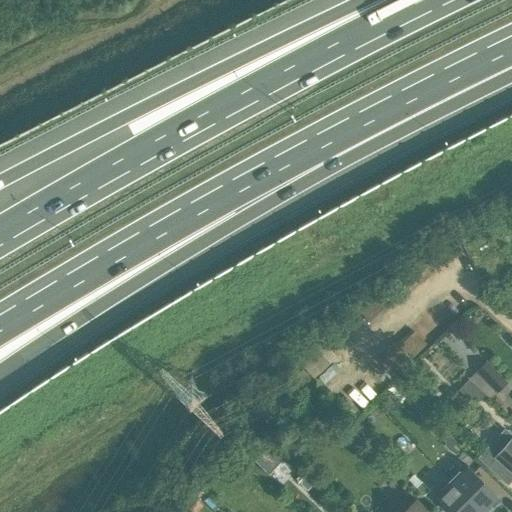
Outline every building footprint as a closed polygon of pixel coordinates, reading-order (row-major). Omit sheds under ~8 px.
[(508,383),(487,361),(476,371),(497,393),(497,394),(508,383)] [(469,379),(459,390),(476,407),(486,396),(469,379)] [(511,436),(505,430),(479,459),(508,485),(511,480),(511,436)] [(439,437),(451,449),(457,443),(445,431),(439,437)] [(260,437),(246,451),(269,475),(283,461),(260,437)] [(451,479),(483,511),(488,511),(501,500),(466,464),(451,479)] [(317,480),(306,469),(297,478),(308,490),(317,480)] [(452,511),(483,511),(451,479),(435,495),(452,511)] [(424,496),(430,490),(422,482),(416,487),(424,496)] [(187,489),(171,505),(177,511),(196,511),(203,506),(196,498),(187,489)] [(427,511),(417,501),(405,511),(427,511)]
